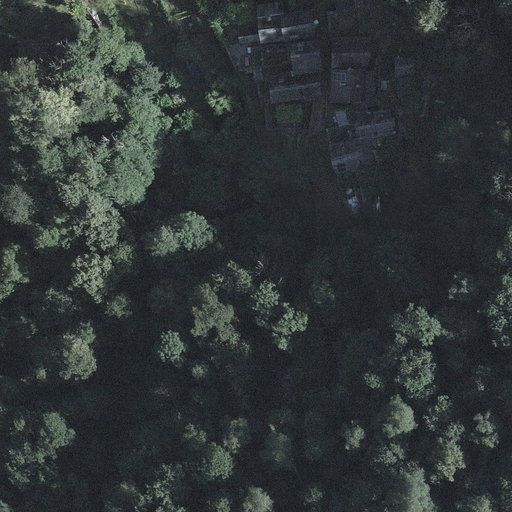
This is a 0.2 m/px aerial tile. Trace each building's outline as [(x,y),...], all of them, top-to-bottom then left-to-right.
[(263,0),(255,1),(256,16),(283,14),(282,0),(263,0)] [(329,0),(330,12),(358,10),(357,0),(329,0)] [(283,14),(256,16),(259,42),(314,37),(312,12),(283,14)] [(331,36),(330,67),(368,68),(369,37),(331,36)] [(318,37),(289,40),(292,72),(321,69),(318,37)] [(368,68),(330,67),(330,101),(368,102),(368,68)] [(299,75),(267,79),(270,101),(302,97),(303,100),(321,97),(319,77),(299,79),(299,75)] [(392,112),(355,116),(357,139),(394,136),(392,112)] [(358,142),(328,148),(335,174),(364,168),(358,142)]
